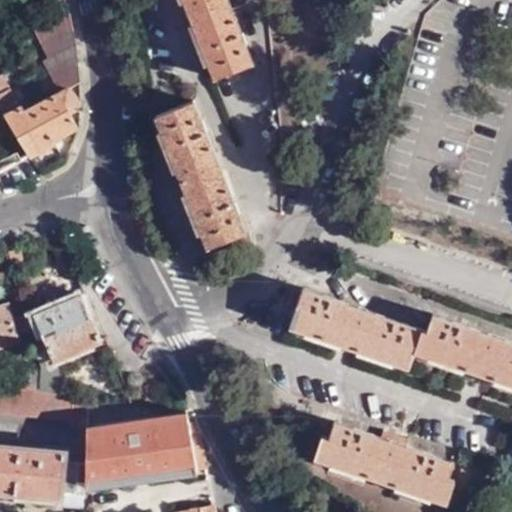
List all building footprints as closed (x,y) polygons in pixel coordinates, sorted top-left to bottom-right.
[(176,0),(180,8),(185,6),(189,16),(194,27),(189,29),(205,67),(209,66),(216,83),(256,66),(229,0),(176,0)] [(0,109),(27,156),(77,127),(77,126),(69,111),(79,106),(68,87),(79,80),(77,62),(69,13),(29,28),(45,57),(40,60),(58,91),(23,109),(18,102),(16,104),(0,76),(0,109)] [(195,99),(151,115),(159,134),(156,135),(172,178),(177,176),(181,186),(186,199),(183,200),(197,237),(201,236),(207,251),(248,235),(195,99)] [(304,290),(290,332),(342,349),(409,371),(414,359),(423,330),(304,290)] [(55,359),(104,339),(101,332),(85,291),(34,312),(43,334),(39,337),(46,357),(43,358),(49,374),(49,390),(63,392),(68,394),(55,359)] [(23,335),(34,331),(27,314),(17,318),(11,302),(0,305),(0,348),(24,341),(23,335)] [(423,330),(414,359),(475,378),(511,389),(511,338),(429,312),(423,330)] [(32,389),(49,390),(49,374),(35,372),(32,389)] [(83,435),(83,429),(84,412),(85,402),(68,394),(63,392),(49,390),(32,389),(0,385),(0,414),(69,421),(69,425),(83,435)] [(195,467),(204,466),(196,419),(188,420),(186,410),(83,429),(83,435),(81,478),(193,457),(195,467)] [(446,501),(455,477),(449,475),(454,460),(404,443),(406,438),(394,433),(382,429),(379,436),(332,420),(327,434),(320,432),(312,455),(446,501)] [(0,498),(59,505),(61,488),(74,490),(78,462),(64,461),(65,450),(35,447),(35,443),(19,441),(19,444),(0,441),(0,498)] [(134,478),(195,467),(193,457),(81,478),(80,489),(134,478)] [(176,511),(213,511),(211,502),(176,509),(176,511)]
